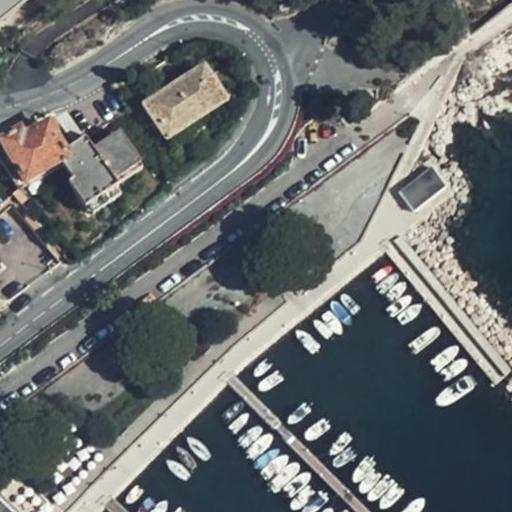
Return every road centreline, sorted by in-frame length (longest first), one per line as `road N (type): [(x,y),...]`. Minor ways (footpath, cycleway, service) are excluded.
road 1 (unclassified): [(270,51),(276,103),(266,135),(247,158),(0,344)]
road 2 (unclassified): [(0,108),(77,81),(172,22),(207,16),(236,24),(270,51)]
